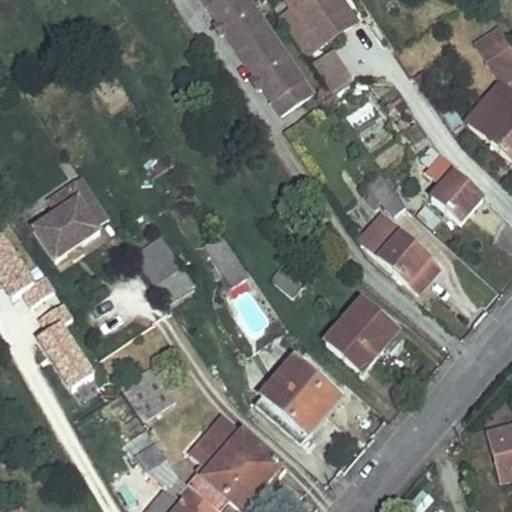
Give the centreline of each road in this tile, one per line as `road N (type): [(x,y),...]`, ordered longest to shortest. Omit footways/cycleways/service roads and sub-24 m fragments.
road 1 (unclassified): [(511,333),(357,511)]
road 2 (unknown): [(511,203),(374,48)]
road 3 (unknown): [(347,511),(207,362)]
